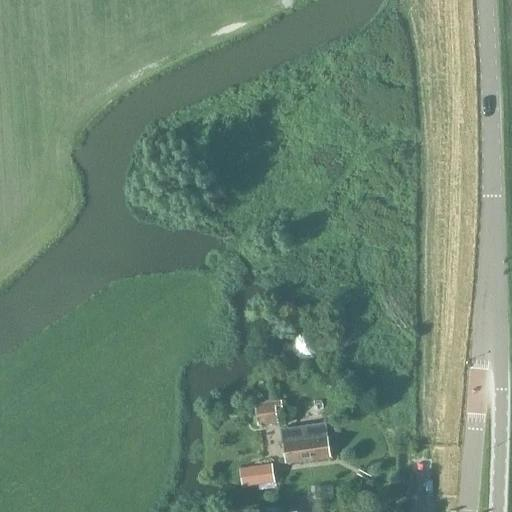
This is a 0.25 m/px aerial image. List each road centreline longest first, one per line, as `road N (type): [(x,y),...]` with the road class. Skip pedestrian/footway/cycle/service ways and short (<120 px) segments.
road 1 (tertiary): [(467,511),(492,253)]
road 2 (tertiary): [(497,511),(502,392),(492,253)]
road 3 (tertiary): [(492,253),(484,0)]
